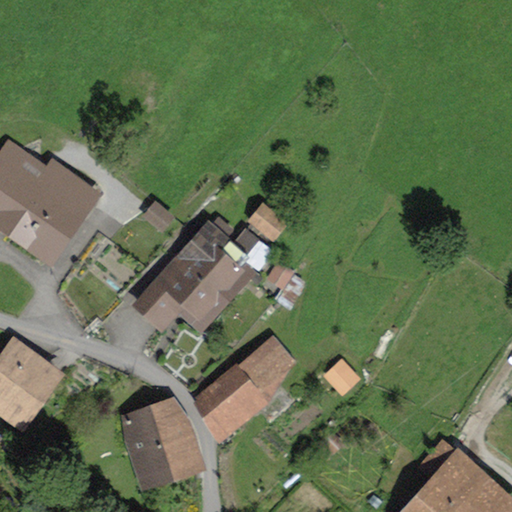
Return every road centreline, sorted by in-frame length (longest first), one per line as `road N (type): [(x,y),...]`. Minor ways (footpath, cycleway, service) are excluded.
road 1 (unclassified): [(0,319),(135,364),(171,387),(207,443),(215,511)]
road 2 (track): [(511,362),(474,437),(482,456),(511,477)]
